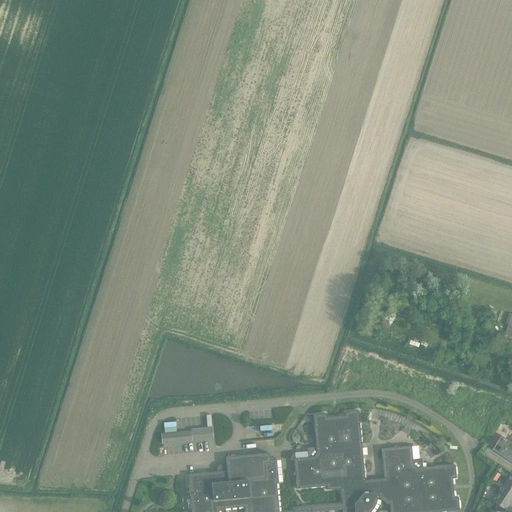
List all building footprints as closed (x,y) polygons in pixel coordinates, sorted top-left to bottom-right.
[(370,511),(371,511),(374,508),(376,504),(377,499),(379,497),(387,504),(390,504),(390,511),(428,511),(447,510),(447,511),(459,510),(458,497),(454,497),(452,478),(456,478),(455,465),(442,466),(443,467),(422,469),(422,463),(418,459),(412,460),(410,446),(381,448),(382,461),(383,461),(385,479),(364,481),(362,455),(362,448),(361,448),(358,423),(359,423),(358,411),(345,412),(345,416),(327,417),(326,414),(313,415),(314,427),(315,427),(317,447),(311,448),(308,452),(308,458),(294,459),(297,489),(309,488),(309,487),(326,485),(327,490),(340,489),(342,504),(293,508),(294,511),(288,511),(279,511),(276,483),(279,483),(276,460),(270,460),(269,453),(226,457),(227,471),(218,472),(188,474),(191,511),(370,511)] [(191,428),(191,430),(161,433),(162,444),(192,441),(213,438),(212,426),(191,428)] [(503,455),(511,442),(498,434),(495,439),(498,441),(493,449),(503,455)] [(511,442),(503,455),(511,461),(511,442)] [(511,486),(506,483),(500,492),(511,499),(511,486)] [(511,501),(511,499),(500,492),(494,501),(506,510),(511,501)]
